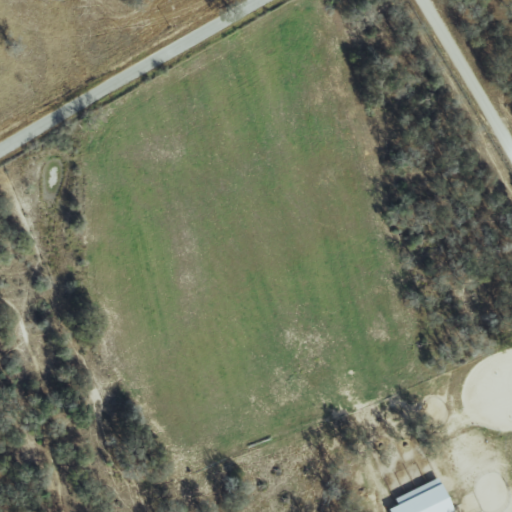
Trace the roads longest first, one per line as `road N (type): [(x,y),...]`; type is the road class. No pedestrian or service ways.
road 1 (residential): [(0,146),(254,0)]
road 2 (residential): [(511,142),(428,0)]
